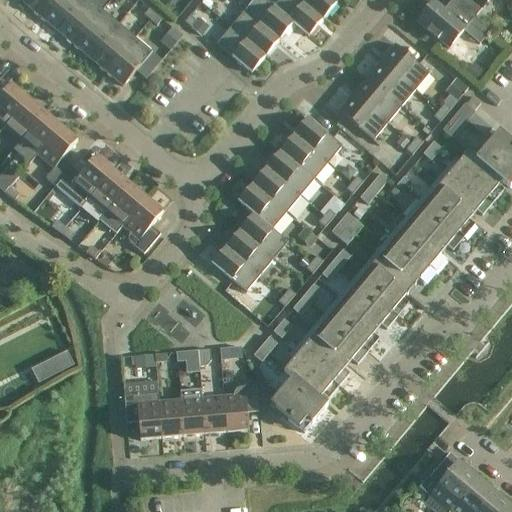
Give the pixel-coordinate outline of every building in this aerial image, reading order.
[(26,0),(23,4),(40,18),(55,0),(26,0)] [(55,0),(40,18),(57,32),(83,0),(55,0)] [(87,0),(83,0),(57,32),(73,46),(102,12),(87,0)] [(206,0),(202,6),(208,11),(212,5),(206,0)] [(279,43),(293,26),(274,10),(261,0),(256,0),(245,14),(279,43)] [(308,39),(322,22),(296,0),(282,0),(274,10),(293,26),(308,39)] [(337,5),(331,0),(296,0),(322,22),(337,5)] [(341,0),(353,10),(361,0),(341,0)] [(459,0),(455,5),(474,20),(490,0),(459,0)] [(474,20),(455,5),(447,14),(434,3),(417,24),(449,50),(463,33),(480,47),(490,34),(474,20)] [(156,16),(149,11),(144,17),(151,23),(156,16)] [(73,46),(90,60),(119,26),(102,12),(73,46)] [(265,59),(279,43),(245,14),(231,30),(265,59)] [(156,16),(151,23),(157,28),(162,22),(156,16)] [(196,23),(190,18),(184,24),(191,30),(196,23)] [(90,60),(107,75),(136,40),(119,26),(90,60)] [(171,30),(159,44),(170,53),(181,39),(171,30)] [(231,30),(230,32),(217,47),(251,76),(265,59),(231,30)] [(123,89),(152,54),(136,40),(107,75),(123,89)] [(381,64),(415,93),(429,76),(395,47),(381,64)] [(381,64),(367,81),(401,109),(415,93),(381,64)] [(488,76),(474,65),(464,76),(478,88),(488,76)] [(367,81),(353,97),(387,126),(401,109),(367,81)] [(456,81),(445,94),(449,97),(457,104),(468,91),(456,81)] [(0,99),(0,133),(4,129),(27,101),(10,87),(0,99)] [(353,97),(339,114),(373,143),(387,126),(353,97)] [(473,99),(466,107),(474,114),(481,106),(473,99)] [(44,115),(27,101),(4,129),(21,143),(44,115)] [(444,106),(439,113),(445,118),(451,112),(444,106)] [(433,119),(440,125),(445,118),(439,113),(433,119)] [(44,115),(21,143),(37,157),(61,130),(44,115)] [(467,123),(486,139),(492,131),(473,116),(467,123)] [(308,120),(294,137),(328,165),(342,149),(308,120)] [(77,144),(61,130),(37,157),(54,171),(46,181),(55,189),(71,170),(62,162),(77,144)] [(511,144),(499,134),(486,149),(477,159),(469,152),(283,374),(292,381),(270,406),(304,436),(328,408),(319,401),(323,397),(328,401),(350,376),(344,371),(352,362),(357,367),(379,341),(374,337),(381,327),(387,332),(408,306),(403,302),(418,283),(424,288),(445,262),(440,258),(448,248),(453,253),(474,227),(469,223),(477,213),(482,218),(504,192),(498,187),(502,183),(510,190),(511,187),(511,144)] [(280,153),(314,182),(328,165),(294,137),(280,153)] [(401,138),(395,145),(404,152),(410,145),(401,138)] [(417,140),(412,146),(418,151),(423,145),(417,140)] [(442,152),(434,145),(423,157),(432,164),(442,152)] [(418,151),(412,146),(406,152),(413,158),(418,151)] [(280,153),(266,170),(300,199),(314,182),(280,153)] [(362,154),(352,165),(367,178),(377,167),(362,154)] [(65,196),(82,210),(89,201),(112,173),(96,159),(80,177),(71,170),(55,189),(65,196)] [(286,216),(300,199),(266,170),(252,187),(286,216)] [(347,171),(342,177),(351,185),(356,178),(347,171)] [(129,187),(112,173),(89,201),(106,215),(129,187)] [(360,201),(368,207),(389,183),(381,176),(360,201)] [(357,179),(352,185),(358,190),(363,184),(357,179)] [(404,179),(394,192),(402,199),(413,186),(404,179)] [(0,192),(5,197),(10,190),(0,182),(0,192)] [(358,190),(352,185),(347,191),(353,196),(358,190)] [(146,201),(129,187),(106,215),(107,216),(100,223),(116,236),(123,229),(146,201)] [(238,204),(253,216),(272,232),(286,216),(252,187),(238,204)] [(19,197),(10,190),(5,197),(14,203),(19,197)] [(163,215),(146,201),(123,229),(130,235),(128,239),(129,243),(131,247),(143,257),(161,237),(151,229),(163,215)] [(329,212),(324,219),(331,224),(336,218),(329,212)] [(287,245),(272,232),(253,216),(239,233),(274,262),(287,245)] [(347,216),(332,234),(348,248),(363,229),(347,216)] [(324,219),(319,225),(326,230),(331,224),(324,219)] [(61,237),(65,230),(55,223),(51,230),(61,237)] [(74,237),(65,230),(61,237),(70,243),(74,237)] [(304,230),(297,239),(310,250),(318,241),(304,230)] [(239,233),(225,250),(260,278),(274,262),(239,233)] [(85,255),(95,262),(100,256),(90,248),(85,255)] [(211,266),(227,279),(246,295),(260,278),(225,250),(211,266)] [(343,252),(322,277),(330,284),(351,259),(343,252)] [(304,259),(298,266),(305,272),(311,265),(304,259)] [(317,259),(312,265),(318,270),(323,264),(317,259)] [(5,278),(31,296),(42,280),(16,262),(5,278)] [(312,265),(307,271),(313,276),(318,270),(312,265)] [(314,287),(293,312),(301,319),(322,294),(314,287)] [(289,292),(284,298),(291,303),(296,297),(289,292)] [(291,303),(284,298),(279,304),(285,309),(291,303)] [(272,323),(265,318),(261,324),(267,329),(272,323)] [(284,322),(274,335),(282,341),(292,329),(284,322)] [(278,346),(270,340),(254,358),(262,365),(278,346)] [(198,353),(199,369),(206,369),(211,364),(210,352),(198,353)] [(199,371),(199,369),(198,353),(187,354),(188,362),(193,362),(193,371),(199,371)] [(166,356),(155,357),(156,366),(167,365),(166,356)] [(154,357),(134,359),(135,374),(155,373),(154,357)] [(233,398),(224,399),(227,435),(249,433),(247,415),(259,414),(257,388),(241,389),(237,391),(234,394),(233,398)] [(184,439),(205,437),(202,401),(201,401),(200,393),(180,395),(180,403),(184,439)] [(140,443),(162,441),(159,405),(158,397),(140,398),(124,399),(126,426),(138,425),(140,443)] [(205,437),(227,435),(224,399),(202,401),(205,437)] [(162,441),(184,439),(180,403),(159,405),(162,441)] [(431,498),(446,511),(451,511),(477,482),(476,481),(475,483),(457,469),(461,465),(450,455),(429,480),(439,488),(431,498)] [(480,511),(494,496),(477,482),(451,511),(480,511)] [(494,496),(480,511),(508,511),(510,510),(508,507),(509,506),(503,501),(502,502),(494,496)]
